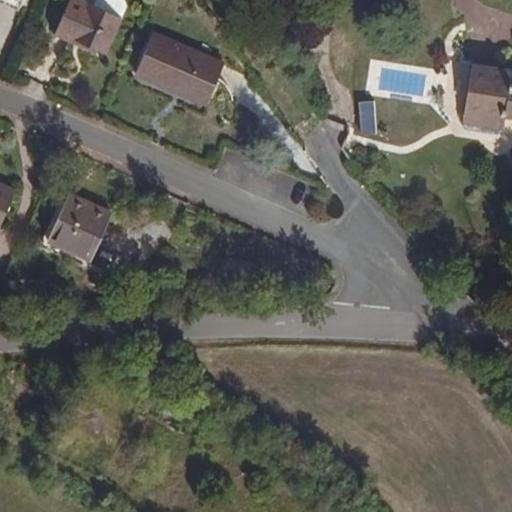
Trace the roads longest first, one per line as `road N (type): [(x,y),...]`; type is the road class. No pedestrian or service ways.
road 1 (residential): [(0,344),(93,334),(389,330),(382,263)]
road 2 (residential): [(0,100),(382,263)]
road 3 (track): [(0,431),(148,511)]
road 4 (residential): [(382,263),(355,199),(304,124)]
road 5 (track): [(389,330),(511,341)]
